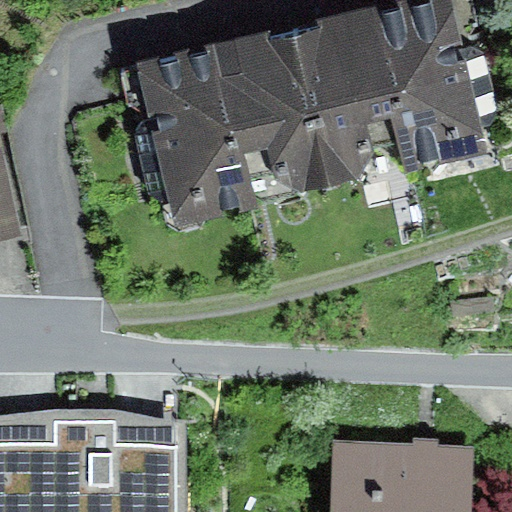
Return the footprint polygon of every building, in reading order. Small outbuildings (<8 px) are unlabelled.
[(382,0),(343,0),(297,10),(337,177),(418,159),(382,0)] [(468,0),(382,0),(418,159),(500,141),(468,0)] [(297,10),(220,27),(259,197),(337,177),(297,10)] [(220,27),(135,48),(176,215),(259,197),(220,27)] [(16,143),(0,146),(0,237),(33,231),(16,143)] [(60,409),(0,416),(0,511),(177,511),(177,422),(126,411),(60,409)] [(336,433),(332,511),(472,511),(476,439),(427,437),(336,433)]
